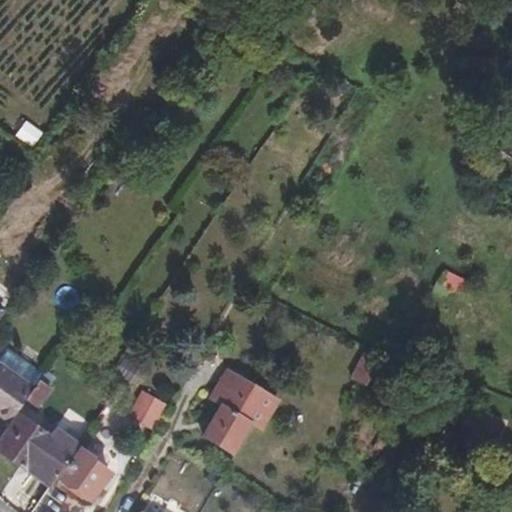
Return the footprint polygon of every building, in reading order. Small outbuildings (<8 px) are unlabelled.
[(44,133),(25,121),(13,136),(33,148),(44,133)] [(443,284),(463,293),(466,282),(448,273),(443,284)] [(269,315),(277,301),(269,297),(266,295),(259,309),(269,315)] [(39,378),(40,377),(4,353),(0,358),(0,366),(32,389),(39,378)] [(32,389),(0,366),(0,415),(9,422),(25,398),(32,389)] [(279,399),(227,368),(210,397),(219,404),(202,434),(232,452),(250,422),(261,428),(279,399)] [(193,401),(206,377),(195,371),(182,395),(193,401)] [(51,387),(39,378),(32,389),(25,398),(38,406),(51,387)] [(167,404),(140,391),(127,413),(155,427),(167,404)] [(485,435),(496,440),(504,421),(483,412),(468,446),(478,451),(485,435)] [(0,449),(50,486),(78,444),(57,430),(51,438),(18,414),(0,439),(0,449)] [(109,473),(92,460),(95,456),(81,447),(59,479),(89,501),(109,473)] [(359,467),(354,477),(373,488),(379,478),(359,467)]
